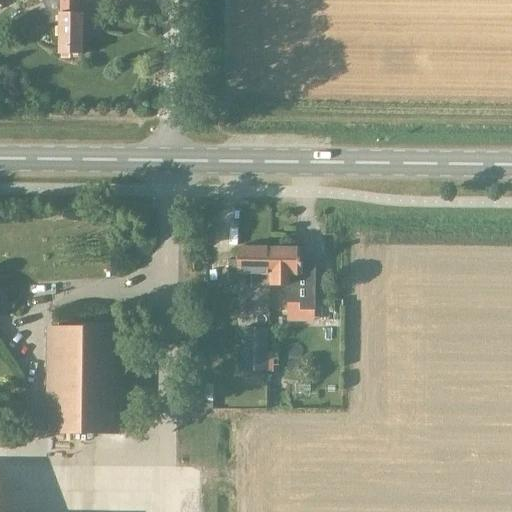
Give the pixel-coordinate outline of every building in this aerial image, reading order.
[(58,0),(59,13),(60,13),(79,13),(79,0),(58,0)] [(83,13),(79,13),(60,13),(59,54),(83,55),(83,13)] [(239,260),(228,260),(229,285),(238,285),(238,288),(269,288),(269,286),(270,248),(239,248),(239,260)] [(300,249),(270,248),(269,286),(285,286),(285,296),(286,296),(286,303),(299,304),(299,311),(314,311),(314,270),(306,270),(306,261),(300,261),(300,249)] [(119,434),(120,329),(48,328),(47,433),(119,434)] [(267,371),(268,329),(242,328),(241,371),(267,371)]
